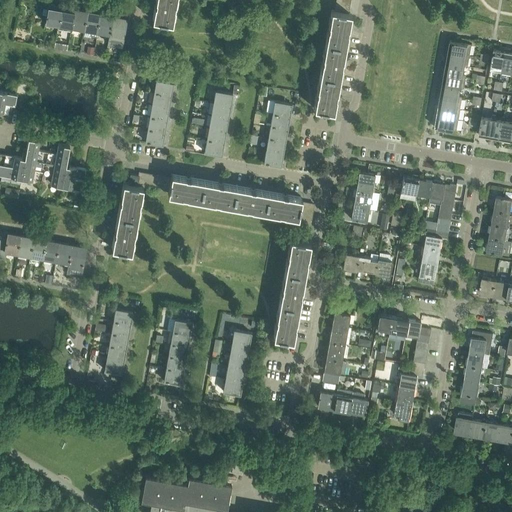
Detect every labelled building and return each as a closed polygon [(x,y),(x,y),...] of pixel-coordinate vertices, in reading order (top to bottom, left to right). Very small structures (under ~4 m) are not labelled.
[(176,0),(155,0),(152,20),(173,23),(176,0)] [(59,25),(62,6),(49,4),(46,22),(59,25)] [(348,13),(349,6),(336,4),(335,10),(348,13)] [(74,9),(62,6),(59,25),(71,27),(74,9)] [(74,9),(71,27),(84,29),(87,11),(74,9)] [(326,43),(345,47),(351,13),(348,13),(335,10),(332,10),(326,43)] [(100,13),(87,11),(84,29),(85,30),(84,36),(90,37),(90,36),(96,37),(97,32),(100,13)] [(113,16),(100,13),(97,32),(109,34),(113,16)] [(127,18),(113,16),(109,34),(108,43),(122,46),(127,18)] [(447,45),(446,51),(470,55),(472,44),(450,40),(449,45),(447,45)] [(345,47),(326,43),(320,75),(340,79),(345,47)] [(494,48),(490,70),(501,72),(506,48),(500,47),(499,49),(494,48)] [(506,48),(501,72),(511,74),(511,72),(511,51),(511,49),(506,48)] [(468,66),(470,55),(446,51),(445,57),(447,57),(446,62),(468,66)] [(468,66),(446,62),(445,67),(443,66),(442,72),(466,76),(463,75),(464,66),(468,66)] [(443,79),(442,83),(464,87),(466,76),(442,72),(441,78),(443,79)] [(340,79),(320,75),(314,108),(334,112),(340,79)] [(157,79),(154,92),(171,95),(173,82),(157,79)] [(464,88),(464,87),(442,83),(442,88),(439,87),(438,93),(462,98),(462,97),(459,96),(461,87),(464,88)] [(0,111),(13,114),(17,93),(0,90),(0,111)] [(215,90),(213,102),(230,105),(232,93),(215,90)] [(168,107),(171,95),(154,92),(152,104),(168,107)] [(439,100),(439,104),(460,108),(462,98),(438,93),(437,99),(439,100)] [(275,101),(272,113),(289,116),(291,104),(275,101)] [(228,117),(230,105),(213,102),(211,114),(228,117)] [(152,104),(150,116),(166,119),(168,107),(152,104)] [(459,119),(460,108),(439,104),(438,109),(435,109),(434,115),(459,119)] [(287,128),(289,116),(272,113),(270,125),(287,128)] [(211,114),(209,127),(225,130),(228,117),(211,114)] [(489,138),(493,114),(492,118),(482,116),(478,134),(484,135),(483,137),(489,138)] [(504,116),(493,114),(489,138),(495,140),(496,137),(500,138),(504,116)] [(457,130),(459,119),(434,115),(433,121),(436,121),(435,126),(457,130)] [(164,131),(166,119),(150,116),(148,128),(164,131)] [(505,116),(504,116),(500,138),(505,139),(504,141),(510,142),(511,133),(511,121),(504,120),(505,116)] [(268,137),(285,140),(287,128),(270,125),(268,137)] [(223,142),(225,130),(209,127),(207,139),(223,142)] [(162,144),(164,131),(148,128),(145,141),(162,144)] [(34,170),(43,172),(47,151),(38,150),(40,139),(29,137),(27,147),(24,147),(22,157),(5,154),(1,174),(32,180),(34,170)] [(283,152),(285,140),(268,137),(266,149),(283,152)] [(221,155),(223,142),(207,139),(204,152),(221,155)] [(51,184),(82,189),(86,169),(69,165),(71,156),(68,155),(70,145),(59,143),(57,153),(47,151),(43,172),(53,174),(51,184)] [(283,152),(266,149),(264,162),(280,165),(283,152)] [(359,171),(356,189),(371,191),(374,174),(359,171)] [(139,172),(139,175),(137,185),(143,186),(144,186),(146,173),(139,172)] [(146,173),(144,186),(149,187),(152,174),(146,173)] [(129,183),(137,185),(139,175),(131,174),(129,183)] [(158,175),(152,174),(149,187),(156,188),(158,175)] [(168,194),(201,200),(204,180),(171,174),(171,178),(168,190),(168,194)] [(158,175),(156,188),(162,189),(164,176),(158,175)] [(414,198),(415,193),(417,177),(403,175),(399,194),(400,195),(414,198)] [(171,178),(164,176),(162,189),(168,190),(171,178)] [(432,180),(417,177),(415,193),(429,196),(432,180)] [(237,186),(204,180),(201,200),(233,206),(237,186)] [(444,182),(432,180),(429,196),(441,198),(444,183),(444,182)] [(123,182),(117,216),(137,219),(143,186),(137,185),(129,183),(123,182)] [(441,198),(439,206),(452,208),(456,185),(444,183),(441,198)] [(233,206),(265,211),(269,192),(237,186),(233,206)] [(368,208),(371,191),(356,189),(354,201),(363,202),(362,207),(368,208)] [(302,198),(269,192),(265,211),(298,217),(299,214),(300,208),(302,202),(302,198)] [(511,198),(497,195),(494,209),(510,212),(511,201),(511,198)] [(366,221),(368,208),(362,207),(363,202),(354,201),(350,218),(366,221)] [(302,202),(300,208),(313,210),(314,204),(302,202)] [(439,206),(438,212),(451,214),(452,208),(439,206)] [(311,217),(313,210),(300,208),(299,214),(311,217)] [(399,210),(393,209),(390,224),(399,225),(401,225),(403,218),(401,217),(398,216),(399,210)] [(494,209),(492,223),(508,225),(510,212),(494,209)] [(381,227),(388,228),(390,213),(383,212),(381,227)] [(299,214),(298,217),(298,220),(310,223),(311,217),(299,214)] [(131,251),(137,219),(117,216),(112,248),(131,251)] [(309,229),(310,223),(298,220),(297,226),(309,229)] [(448,231),(449,225),(436,223),(435,229),(448,231)] [(492,223),(489,236),(505,239),(508,225),(492,223)] [(309,229),(297,226),(296,233),(308,235),(309,229)] [(441,236),(447,237),(448,231),(435,229),(434,235),(425,233),(423,245),(439,248),(441,236)] [(1,237),(0,241),(0,256),(4,257),(5,251),(17,253),(21,235),(8,232),(7,238),(1,237)] [(307,241),(308,235),(296,233),(295,239),(307,241)] [(21,235),(17,253),(30,256),(34,237),(21,235)] [(503,252),(505,239),(489,236),(487,250),(503,252)] [(34,237),(30,256),(43,258),(47,239),(34,237)] [(47,239),(43,258),(56,260),(59,241),(47,239)] [(291,239),(285,271),(305,275),(311,242),(307,241),(295,239),(291,239)] [(59,241),(56,260),(69,263),(72,244),(59,241)] [(69,263),(67,271),(81,274),(86,247),(86,246),(72,244),(69,263)] [(436,263),(439,248),(423,245),(421,260),(436,263)] [(342,268),(356,270),(359,255),(345,252),(342,268)] [(356,270),(375,273),(377,260),(370,259),(370,257),(359,255),(356,270)] [(403,274),(406,257),(399,256),(396,273),(403,274)] [(377,260),(375,273),(389,276),(391,260),(378,258),(377,260)] [(433,283),(436,263),(421,260),(417,281),(433,283)] [(299,307),(305,275),(285,271),(279,304),(299,307)] [(480,292),(493,295),(496,279),(483,276),(480,292)] [(493,295),(507,297),(510,281),(496,279),(493,295)] [(293,340),(299,307),(279,304),(273,337),(293,340)] [(116,308),(113,320),(130,323),(132,311),(116,308)] [(340,326),(348,327),(350,314),(334,311),(331,329),(340,330),(340,326)] [(376,329),(388,331),(390,324),(394,325),(396,316),(379,313),(376,329)] [(388,331),(405,334),(408,318),(396,316),(394,325),(390,324),(388,331)] [(175,318),(172,331),(189,334),(192,321),(175,318)] [(420,321),(408,318),(405,334),(417,336),(418,333),(419,327),(420,321)] [(128,335),(130,323),(113,320),(111,332),(128,335)] [(331,329),(329,341),(345,343),(348,327),(340,326),(340,330),(331,329)] [(419,327),(418,333),(429,336),(431,328),(419,327)] [(234,329),(232,342),(248,345),(251,332),(234,329)] [(473,329),(469,350),(484,353),(490,354),(493,333),(473,329)] [(187,346),(189,334),(172,331),(170,343),(187,346)] [(109,345),(126,348),(128,335),(111,332),(109,345)] [(417,336),(416,340),(428,342),(429,336),(418,333),(417,336)] [(360,337),(359,343),(371,345),(372,339),(360,337)] [(214,349),(220,350),(222,341),(216,340),(214,349)] [(427,349),(428,342),(416,340),(415,347),(427,349)] [(342,360),(345,343),(329,341),(327,353),(335,354),(335,359),(342,360)] [(246,357),(248,345),(232,342),(229,354),(246,357)] [(168,355),(185,358),(187,346),(170,343),(168,355)] [(124,360),(126,348),(109,345),(107,357),(124,360)] [(415,347),(414,353),(426,355),(427,349),(415,347)] [(469,350),(467,365),(481,367),(484,353),(469,350)] [(339,372),(342,360),(335,359),(335,354),(327,353),(324,369),(339,372)] [(425,362),(426,355),(414,353),(413,360),(425,362)] [(227,366),(244,369),(246,357),(229,354),(227,366)] [(183,371),(185,358),(168,355),(166,368),(183,371)] [(124,360),(107,357),(105,369),(121,372),(124,360)] [(413,360),(411,367),(423,369),(425,362),(413,360)] [(210,373),(216,375),(218,366),(213,364),(210,373)] [(467,365),(464,379),(479,381),(481,367),(467,365)] [(242,382),(244,369),(227,366),(225,378),(242,382)] [(401,372),(399,384),(414,387),(417,375),(422,376),(423,369),(411,367),(410,373),(401,372)] [(183,371),(166,368),(164,380),(181,383),(183,371)] [(324,388),(336,389),(338,375),(326,373),(324,388)] [(492,375),(490,388),(499,390),(502,377),(492,375)] [(242,382),(225,378),(223,391),(240,394),(242,382)] [(464,379),(461,400),(475,403),(479,381),(464,379)] [(412,399),(414,387),(399,384),(395,401),(402,402),(403,397),(412,399)] [(336,393),(333,408),(349,411),(351,396),(352,391),(337,388),(336,393)] [(320,390),(318,406),(333,408),(336,393),(320,390)] [(351,396),(349,411),(365,414),(367,403),(367,399),(351,396)] [(402,402),(395,401),(393,413),(399,414),(398,420),(408,421),(412,399),(403,397),(402,402)] [(459,411),(455,430),(470,433),(473,418),(473,414),(459,411)] [(473,418),(470,433),(484,435),(487,421),(473,418)] [(487,421),(484,435),(498,438),(501,423),(487,421)] [(511,425),(501,423),(498,438),(511,440),(511,425)] [(149,511),(225,511),(216,510),(217,504),(227,506),(231,481),(220,479),(188,474),(187,480),(145,473),(141,498),(151,500),(149,511)]
